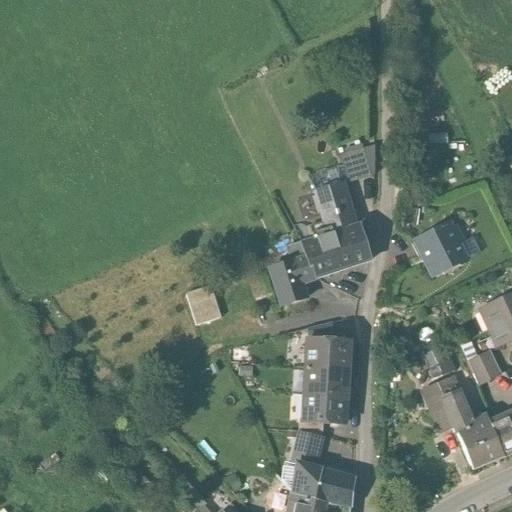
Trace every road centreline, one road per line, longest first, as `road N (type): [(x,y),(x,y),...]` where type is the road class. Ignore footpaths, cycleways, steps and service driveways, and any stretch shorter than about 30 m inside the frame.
road 1 (residential): [(385,511),(405,211)]
road 2 (unclassified): [(405,211),(386,0)]
